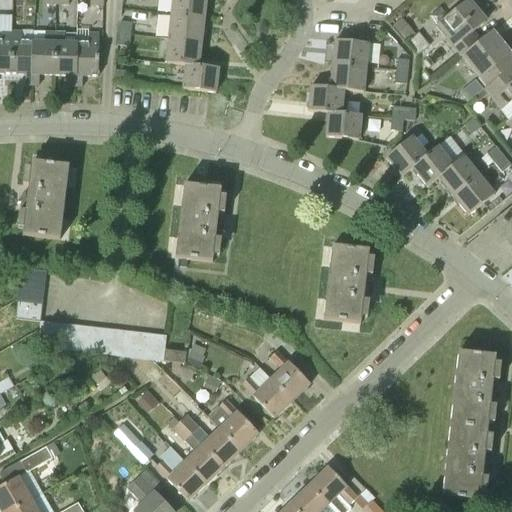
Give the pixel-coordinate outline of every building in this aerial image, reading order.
[(203,21),(205,0),(171,0),(170,17),(203,21)] [(467,2),(437,26),(446,39),(444,41),(452,50),(453,49),(460,58),(479,43),(472,34),(485,24),(467,2)] [(201,44),(203,21),(170,17),(167,40),(201,44)] [(400,37),(410,29),(403,21),(394,29),(400,37)] [(130,36),(132,24),(120,22),(119,34),(130,36)] [(0,75),(10,76),(11,31),(0,30),(0,75)] [(31,86),(32,43),(22,43),(21,32),(11,31),(10,76),(25,76),(25,86),(31,86)] [(53,76),(54,33),(45,32),(44,42),(32,42),(32,43),(31,86),(39,86),(39,76),(53,76)] [(74,87),(75,44),(65,43),(64,33),(54,33),(53,76),(68,77),(68,87),(74,87)] [(484,90),(510,69),(503,60),(509,55),(492,33),(460,58),(478,80),(484,90)] [(98,78),(99,34),(88,34),(88,45),(77,45),(77,44),(75,44),(74,87),(82,88),(82,77),(98,78)] [(129,48),(130,36),(119,34),(117,46),(129,48)] [(198,68),(201,44),(167,40),(164,64),(185,67),(185,66),(198,68)] [(365,70),(368,45),(335,42),(332,66),(365,70)] [(406,85),(408,62),(397,61),(395,84),(406,85)] [(215,94),(218,70),(198,68),(185,66),(185,67),(183,91),(215,94)] [(363,94),(365,70),(332,66),(330,90),(330,91),(344,92),(363,94)] [(511,102),(511,71),(510,69),(484,90),(483,91),(487,96),(500,113),(511,102)] [(125,84),(127,72),(115,71),(113,83),(125,84)] [(342,115),(344,92),(330,91),(330,90),(310,88),(308,113),(328,115),(328,114),(342,115)] [(483,91),(474,99),(478,104),(487,96),(483,91)] [(403,121),(404,109),(392,108),(391,120),(403,121)] [(415,110),(404,109),(403,121),(414,122),(415,110)] [(359,142),(361,117),(342,115),(328,114),(328,115),(325,139),(359,142)] [(403,121),(391,120),(390,132),(401,133),(403,121)] [(471,136),(480,129),(473,120),(464,127),(471,136)] [(401,177),(427,156),(412,138),(386,159),(401,177)] [(427,187),(453,167),(438,148),(427,156),(401,177),(401,178),(412,170),(427,187)] [(494,165),(503,158),(495,148),(487,156),(494,165)] [(464,158),(453,167),(427,187),(427,188),(438,180),(453,198),(479,177),(464,158)] [(511,167),(503,158),(494,165),(501,174),(510,167),(511,167)] [(60,241),(69,168),(31,163),(27,199),(22,236),(60,241)] [(468,217),(494,197),(479,177),(453,198),(468,217)] [(212,264),(216,231),(216,228),(221,191),(183,186),(175,259),(212,264)] [(360,325),(364,294),(364,288),(369,252),(331,248),(323,321),(360,325)] [(45,286),(46,273),(21,270),(19,283),(45,286)] [(43,298),(45,286),(19,283),(18,295),(43,298)] [(42,311),(43,298),(18,295),(16,308),(42,311)] [(40,323),(42,311),(16,308),(15,321),(29,322),(40,323)] [(39,335),(40,323),(29,322),(31,334),(39,335)] [(50,350),(53,325),(40,323),(39,335),(37,349),(50,350)] [(63,352),(66,326),(53,325),(50,350),(63,352)] [(75,353),(78,328),(66,326),(63,352),(75,353)] [(88,355),(91,329),(78,328),(75,353),(88,355)] [(100,356),(103,331),(91,329),(88,355),(100,356)] [(113,358),(116,332),(103,331),(100,356),(113,358)] [(125,359),(128,334),(116,332),(113,358),(125,359)] [(291,404),(309,386),(290,365),(297,358),(283,343),(284,341),(268,332),(265,339),(272,343),(277,349),(275,351),(276,353),(270,359),(279,371),(269,381),(291,404)] [(138,360),(141,335),(128,334),(125,359),(138,360)] [(151,362),(154,336),(141,335),(138,360),(151,362)] [(163,363),(164,351),(166,338),(154,336),(151,362),(163,363)] [(202,372),(206,360),(204,360),(207,352),(194,347),(187,366),(202,372)] [(185,365),(186,354),(164,351),(163,363),(185,365)] [(479,502),(482,472),(483,465),(491,392),(495,357),(457,354),(441,498),(479,502)] [(0,394),(13,387),(9,378),(0,383),(0,394)] [(217,397),(222,384),(209,379),(204,391),(217,397)] [(259,390),(249,379),(242,387),(274,420),(291,404),(269,381),(259,390)] [(239,453),(258,435),(226,401),(208,419),(218,430),(217,431),(239,453)] [(208,440),(186,416),(177,425),(222,469),(239,453),(217,431),(208,440)] [(205,485),(206,485),(222,469),(177,425),(172,431),(194,453),(184,463),(205,485)] [(123,426),(113,436),(129,453),(139,444),(123,426)] [(3,444),(0,439),(0,457),(12,450),(8,441),(3,444)] [(26,474),(52,459),(46,448),(20,463),(26,474)] [(144,469),(154,459),(143,449),(134,458),(144,469)] [(173,473),(163,462),(156,470),(188,503),(205,485),(184,463),(173,473)] [(347,489),(327,469),(308,488),(327,508),(339,496),(349,507),(357,498),(348,488),(347,489)] [(140,505),(132,511),(170,511),(155,496),(163,489),(145,471),(126,490),(140,505)] [(11,511),(32,501),(32,500),(19,477),(0,488),(0,511),(11,511)] [(322,511),(327,508),(308,488),(289,506),(295,511),(322,511)] [(38,511),(32,501),(11,511),(38,511)] [(381,511),(372,502),(360,511),(381,511)]
